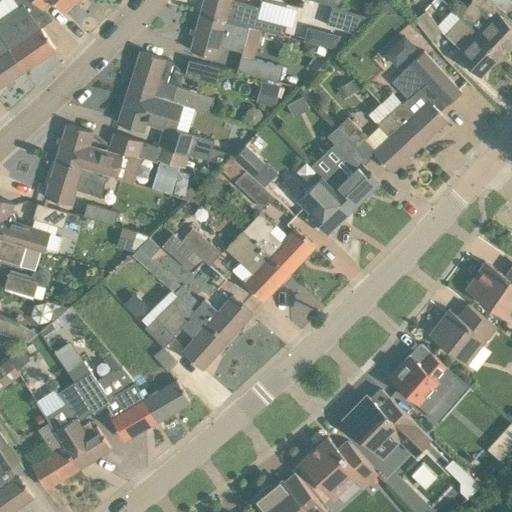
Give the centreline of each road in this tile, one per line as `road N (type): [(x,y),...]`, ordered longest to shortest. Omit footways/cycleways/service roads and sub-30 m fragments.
road 1 (unclassified): [(260,395),(511,136)]
road 2 (unclassified): [(0,138),(140,0)]
road 3 (residential): [(120,511),(260,395)]
